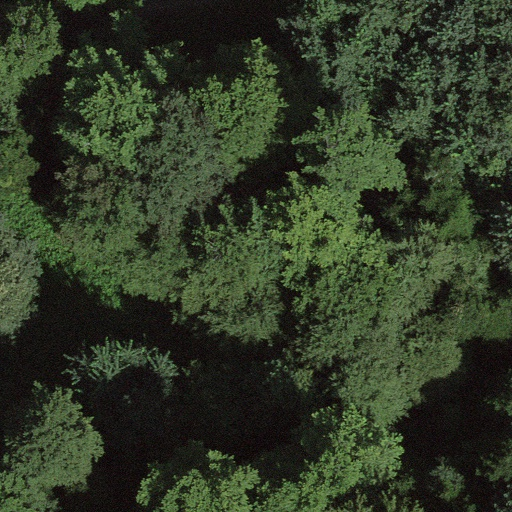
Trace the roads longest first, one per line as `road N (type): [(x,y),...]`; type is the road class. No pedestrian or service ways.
road 1 (track): [(60,511),(373,423),(511,345)]
road 2 (track): [(0,40),(177,0)]
